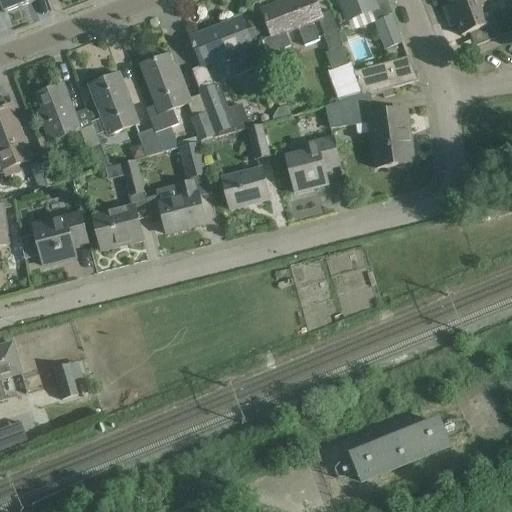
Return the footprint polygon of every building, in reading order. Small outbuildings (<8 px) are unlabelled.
[(0,0),(5,13),(35,2),(34,0),(0,0)] [(273,38),(262,42),(262,43),(267,56),(290,47),(285,33),(298,28),(305,47),(320,42),(313,23),(321,20),(320,16),(313,0),(295,0),(263,12),(265,19),(264,19),(266,24),(267,24),(273,38)] [(339,0),(348,22),(378,11),(373,0),(339,0)] [(448,19),(485,5),(482,0),(448,0),(451,7),(444,9),(448,19)] [(493,26),(485,5),(448,19),(452,29),(459,26),(463,37),(493,26)] [(389,19),(375,25),(385,51),(389,49),(401,44),(402,44),(392,18),(389,19)] [(241,21),(192,40),(194,46),(192,47),(194,53),(196,52),(199,59),(202,67),(215,62),(228,57),(236,77),(270,64),(267,56),(262,43),(251,47),(241,21)] [(336,33),(324,37),(330,53),(324,55),(331,72),(349,66),(336,33)] [(168,57),(142,67),(157,107),(147,111),(154,130),(163,153),(163,154),(163,155),(179,150),(166,114),(190,104),(179,74),(175,76),(168,57)] [(355,73),(364,98),(371,96),(418,83),(409,58),(394,62),(355,73)] [(139,125),(120,76),(90,87),(102,120),(92,124),(93,127),(97,137),(106,134),(108,137),(139,125)] [(213,87),(199,92),(207,114),(216,138),(217,139),(247,131),(251,130),(251,129),(242,106),(229,110),(219,85),(213,87)] [(63,87),(37,97),(47,122),(43,123),(50,142),(51,143),(81,132),(93,127),(92,124),(86,110),(74,115),(70,105),(63,87)] [(352,101),(326,109),(331,131),(356,127),(352,101)] [(0,172),(2,172),(2,173),(3,172),(5,180),(21,173),(18,166),(32,161),(11,107),(0,110),(0,172)] [(278,110),(272,119),(274,123),(290,119),(287,108),(278,110)] [(406,111),(369,117),(376,170),(414,165),(406,111)] [(193,119),(191,121),(200,144),(217,139),(216,138),(207,114),(193,119)] [(270,157),(262,127),(251,129),(251,130),(247,131),(255,161),(270,157)] [(163,154),(163,153),(154,130),(139,136),(147,159),(163,154)] [(340,167),(332,137),(307,144),(309,153),(287,159),(296,195),(328,187),(324,171),(340,167)] [(207,175),(199,144),(181,150),(189,180),(207,175)] [(103,154),(100,146),(89,150),(97,173),(104,171),(109,170),(103,154)] [(50,172),(46,162),(30,168),(39,190),(46,188),(55,184),(50,172)] [(137,162),(122,166),(129,197),(130,199),(145,195),(144,193),(137,162)] [(270,202),(262,170),(223,180),(231,212),(270,202)] [(146,201),(152,225),(164,222),(167,236),(206,226),(198,195),(197,196),(194,184),(178,188),(181,199),(161,205),(159,198),(146,201)] [(1,207),(0,203),(0,247),(8,246),(4,220),(2,211),(14,208),(12,200),(2,202),(3,206),(1,207)] [(509,216),(506,204),(486,210),(490,221),(509,216)] [(135,208),(94,219),(98,233),(103,253),(143,242),(139,223),(138,222),(135,208)] [(36,238),(22,242),(27,261),(41,257),(44,268),(76,260),(73,248),(89,244),(84,225),(81,215),(50,223),(51,231),(36,235),(36,238)] [(0,381),(20,375),(11,344),(0,346),(0,402),(5,401),(0,385),(0,381)] [(78,381),(74,365),(68,366),(52,371),(62,402),(77,397),(73,382),(78,381)] [(0,431),(0,454),(32,443),(25,423),(0,431)] [(445,448),(435,423),(350,457),(360,483),(445,448)]
